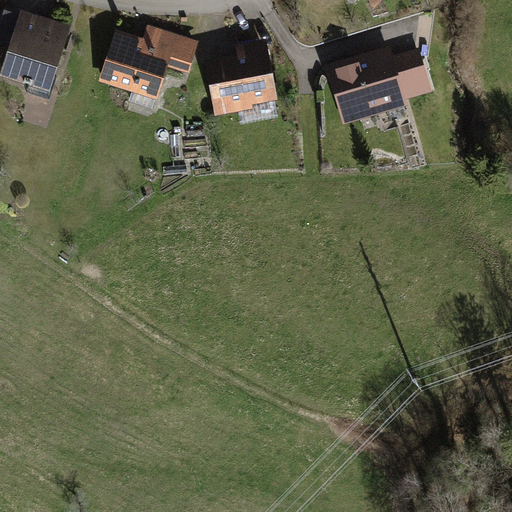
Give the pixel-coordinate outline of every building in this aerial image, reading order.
[(370,0),(374,11),(385,2),(386,0),(370,0)] [(0,21),(0,48),(7,50),(18,15),(4,10),(0,21)] [(7,50),(0,70),(0,77),(49,93),(70,26),(20,11),(18,15),(7,50)] [(177,35),(147,26),(143,40),(115,31),(98,82),(156,101),(167,67),(177,35)] [(199,42),(177,35),(167,67),(189,74),(199,42)] [(236,55),(204,61),(215,117),(253,110),(253,106),(278,101),(266,40),(234,46),(236,55)] [(390,46),(325,65),(344,125),(408,106),(407,100),(433,92),(419,48),(393,56),(390,46)]
